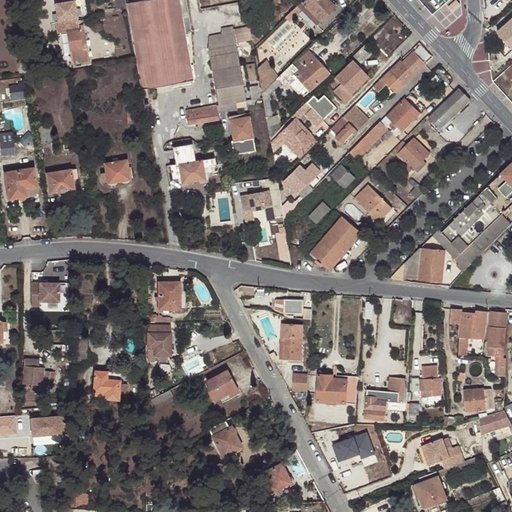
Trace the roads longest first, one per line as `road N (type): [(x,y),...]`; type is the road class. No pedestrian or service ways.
road 1 (unclassified): [(210,263),(511,301)]
road 2 (unclassified): [(340,511),(210,263)]
road 3 (unclassified): [(0,252),(88,248),(210,263)]
